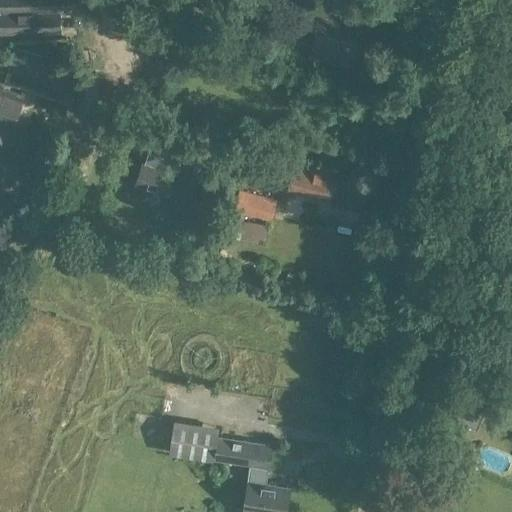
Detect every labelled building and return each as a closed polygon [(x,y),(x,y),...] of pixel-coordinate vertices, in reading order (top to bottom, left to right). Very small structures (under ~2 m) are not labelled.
[(61,0),(1,0),(2,11),(0,10),(0,22),(0,32),(60,30),(60,11),(62,11),(61,0)] [(319,16),(315,39),(325,40),(322,58),(312,56),(312,57),(353,64),(356,46),(360,24),(339,20),(341,7),(321,4),(319,16)] [(44,57),(14,48),(7,71),(45,82),(50,64),(43,62),(44,57)] [(0,148),(4,150),(22,96),(2,89),(0,95),(0,94),(0,148)] [(250,153),(266,158),(271,144),(254,139),(250,153)] [(183,161),(205,169),(211,150),(189,142),(183,161)] [(269,172),(287,178),(295,151),(271,144),(266,158),(266,160),(272,162),(269,172)] [(144,163),(137,184),(171,195),(178,174),(144,163)] [(294,165),(289,189),(328,198),(334,174),(294,165)] [(279,200),(239,189),(234,210),(273,221),(279,200)] [(497,392),(476,381),(457,418),(478,429),(497,392)] [(219,429),(173,422),(168,454),(214,460),(219,429)] [(221,437),(217,460),(253,465),(266,467),(269,444),(221,437)] [(246,511),(284,511),(288,486),(287,486),(287,489),(263,485),(266,467),(253,465),(246,511)]
